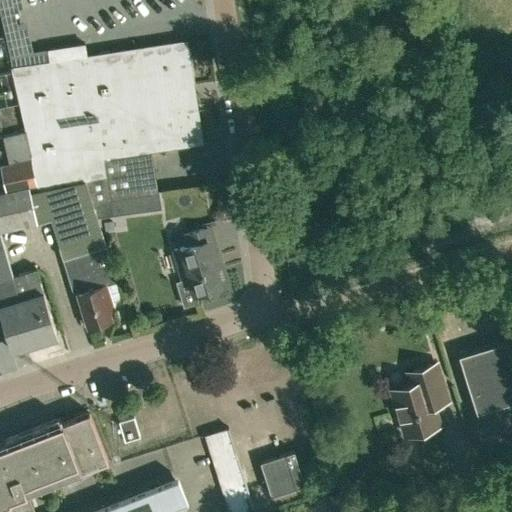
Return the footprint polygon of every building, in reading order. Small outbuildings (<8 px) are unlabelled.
[(31,158),(36,184),(38,191),(84,180),(92,206),(110,198),(122,197),(156,193),(150,150),(202,143),(186,40),(86,55),(84,43),(47,49),(49,61),(31,64),(11,67),(25,131),(31,158)] [(25,131),(2,137),(8,163),(31,158),(25,131)] [(36,184),(31,158),(8,163),(0,165),(5,191),(28,186),(36,184)] [(84,180),(38,191),(36,184),(28,186),(36,222),(50,218),(62,258),(63,261),(69,279),(82,275),(111,266),(105,245),(106,244),(97,217),(95,217),(92,206),(84,180)] [(28,186),(5,191),(0,191),(0,279),(12,275),(0,234),(0,230),(36,222),(28,186)] [(110,198),(92,206),(95,217),(97,217),(124,213),(122,197),(110,198)] [(182,235),(185,245),(172,249),(181,279),(175,281),(183,305),(197,301),(194,292),(220,284),(215,267),(221,265),(209,226),(182,235)] [(87,290),(77,293),(87,326),(111,318),(107,307),(112,305),(122,302),(116,281),(111,266),(82,275),(87,290)] [(0,279),(0,316),(6,338),(10,349),(56,335),(43,292),(36,268),(12,275),(0,279)] [(511,400),(511,354),(507,338),(458,354),(476,412),(511,400)] [(435,363),(407,371),(410,383),(391,389),(399,411),(397,412),(402,427),(403,427),(406,434),(438,424),(429,395),(444,390),(435,363)] [(0,511),(34,511),(26,489),(88,466),(107,459),(88,410),(85,411),(87,416),(77,420),(75,415),(61,420),(59,415),(56,416),(58,421),(48,425),(46,420),(30,427),(32,432),(22,436),(20,431),(3,437),(5,442),(0,444),(0,511)] [(138,436),(132,417),(118,421),(124,440),(138,436)] [(208,449),(232,442),(227,426),(204,434),(208,449)] [(232,442),(208,449),(213,463),(237,456),(232,442)] [(304,484),(293,450),(259,460),(270,495),(304,484)] [(241,470),(237,456),(213,463),(218,478),(241,470)] [(246,484),(241,470),(218,478),(222,492),(246,484)] [(187,503),(177,477),(155,486),(154,484),(153,485),(154,486),(146,489),(154,511),(176,511),(185,509),(184,504),(187,503)] [(246,484),(222,492),(227,506),(251,499),(246,484)] [(154,511),(146,489),(128,496),(127,495),(126,495),(127,497),(119,500),(123,511),(154,511)] [(344,511),(340,491),(325,494),(329,511),(344,511)] [(254,511),(251,499),(227,506),(228,511),(254,511)] [(123,511),(119,500),(101,507),(101,506),(99,506),(100,507),(92,510),(92,511),(123,511)] [(279,511),(311,511),(310,502),(279,507),(279,511)]
